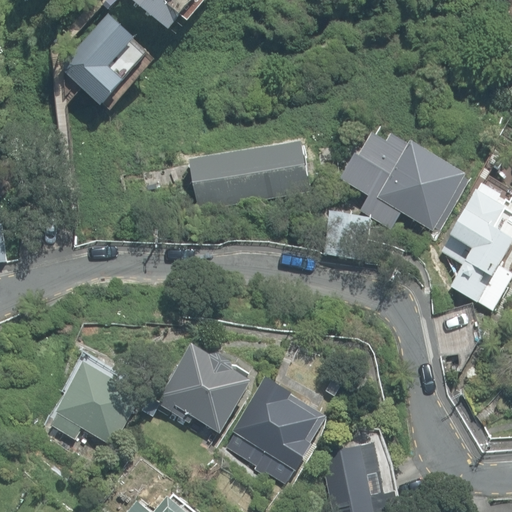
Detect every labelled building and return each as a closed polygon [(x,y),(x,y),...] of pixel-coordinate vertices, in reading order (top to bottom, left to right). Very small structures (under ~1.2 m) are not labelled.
[(132,0),(172,29),(192,0),(132,0)] [(61,66),(107,108),(155,54),(110,12),(61,66)] [(511,35),(502,51),(511,57),(511,35)] [(404,213),(435,232),(439,226),(445,229),(473,182),(467,179),(469,176),(414,143),(412,146),(394,135),(390,142),(375,134),(362,156),(394,175),(394,176),(358,155),(344,179),(371,196),(362,210),(393,229),(404,213)] [(195,183),(199,211),(316,191),(308,141),(126,172),(126,174),(122,174),(125,195),(195,183)] [(452,287),(495,312),(511,282),(511,272),(502,267),(511,249),(511,202),(511,204),(508,201),(505,207),(479,191),(466,212),(468,213),(444,253),(465,265),(452,287)] [(326,255),(369,261),(376,219),(333,212),(326,255)] [(0,225),(0,263),(9,263),(5,225),(0,225)] [(469,325),(469,311),(443,311),(443,316),(436,316),(435,354),(475,355),(476,325),(469,325)] [(195,417),(222,434),(255,381),(237,370),(235,362),(222,354),(214,355),(196,344),(164,396),(161,406),(173,412),(191,423),(195,417)] [(84,428),(111,445),(143,395),(88,362),(58,413),(60,414),(53,425),(77,440),(84,428)] [(275,477),(286,484),(295,470),(298,471),(314,445),(312,443),(328,418),(293,395),(294,394),(275,382),(268,377),(242,419),(234,431),(236,432),(227,447),(257,466),(255,469),(264,475),(266,471),(275,477)] [(323,454),(333,511),(401,511),(397,492),(386,494),(376,443),(323,454)] [(188,511),(170,496),(155,511),(153,511),(140,500),(129,511),(188,511)]
